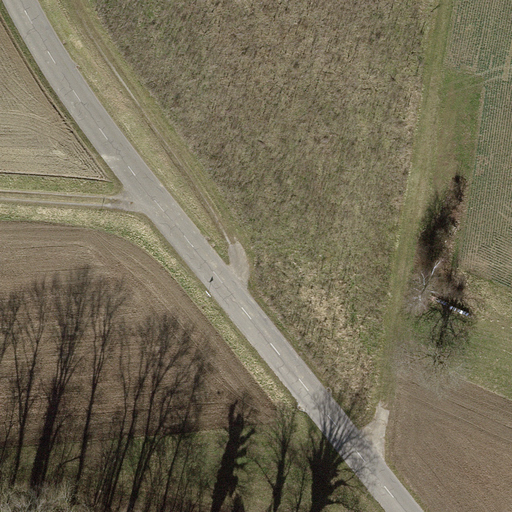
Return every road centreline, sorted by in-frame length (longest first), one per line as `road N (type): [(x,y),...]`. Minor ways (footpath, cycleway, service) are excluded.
road 1 (unclassified): [(407,511),(77,95),(21,0)]
road 2 (track): [(0,195),(160,205)]
